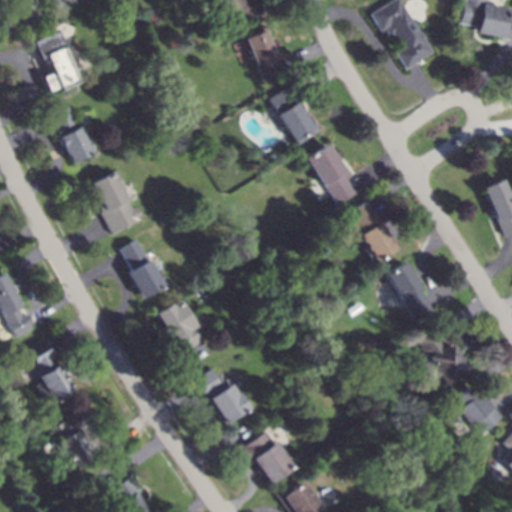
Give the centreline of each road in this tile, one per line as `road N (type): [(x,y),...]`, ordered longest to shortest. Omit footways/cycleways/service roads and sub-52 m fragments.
road 1 (residential): [(224,511),(90,314),(0,145)]
road 2 (residential): [(511,332),(331,46),(312,0)]
road 3 (residential): [(411,173),(470,132),(474,104),(457,95),(388,138)]
